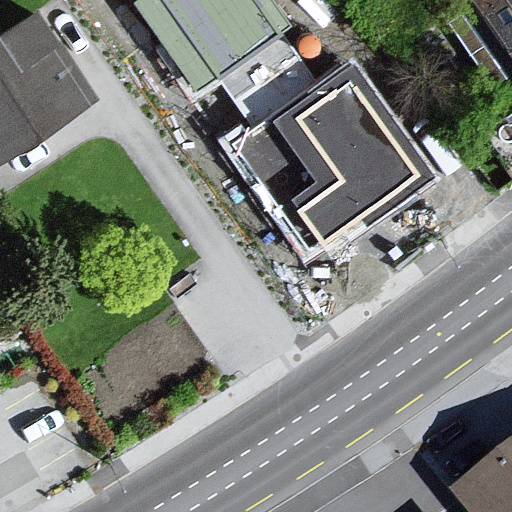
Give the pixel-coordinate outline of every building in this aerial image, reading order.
[(283,0),(147,0),(191,69),(289,9),(283,0)] [(511,0),(468,0),(463,4),(508,84),(511,80),(511,0)] [(39,10),(0,36),(0,168),(101,99),(39,10)] [(352,63),(307,84),(331,134),(376,114),(352,63)] [(511,511),(511,457),(464,494),(479,511),(511,511)]
